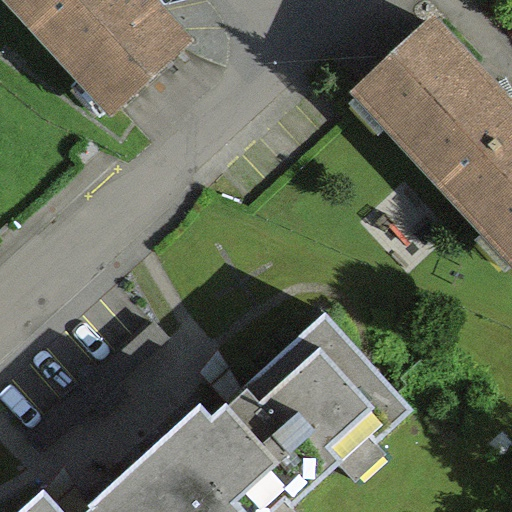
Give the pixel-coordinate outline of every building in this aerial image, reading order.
[(11,0),(84,79),(76,86),(101,114),(107,109),(115,117),(197,42),(158,0),(11,0)] [(511,97),(443,21),(361,96),(365,101),(359,107),(382,133),(391,125),(490,233),(482,241),(507,268),(511,264),(511,97)] [(280,356),(326,313),(304,290),(258,333),(280,356)] [(172,443),(232,511),(296,511),(350,465),(360,476),(391,450),(384,442),(420,411),(338,317),(252,392),(257,397),(244,408),(220,429),(207,413),(172,443)] [(232,511),(172,443),(92,511),(56,511),(44,497),(26,511),(232,511)]
